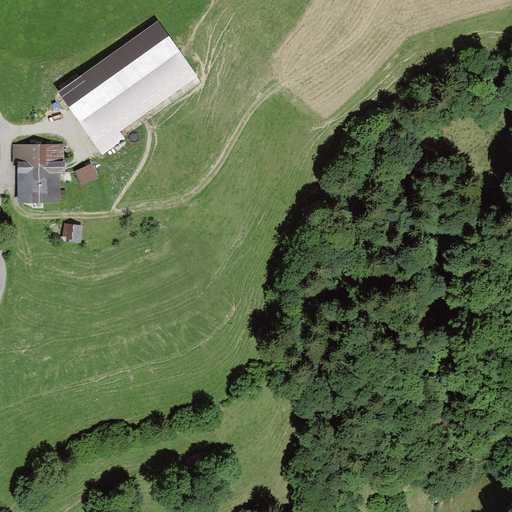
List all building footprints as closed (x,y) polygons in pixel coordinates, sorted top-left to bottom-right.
[(159,19),(57,90),(102,154),(125,139),(121,133),(200,77),(159,19)] [(55,152),(19,152),(19,205),(55,205),(55,152)] [(88,165),(73,172),(80,186),(95,179),(88,165)] [(82,227),(65,225),(64,237),(67,237),(67,241),(80,243),(82,227)] [(202,458),(189,462),(192,472),(205,468),(202,458)]
